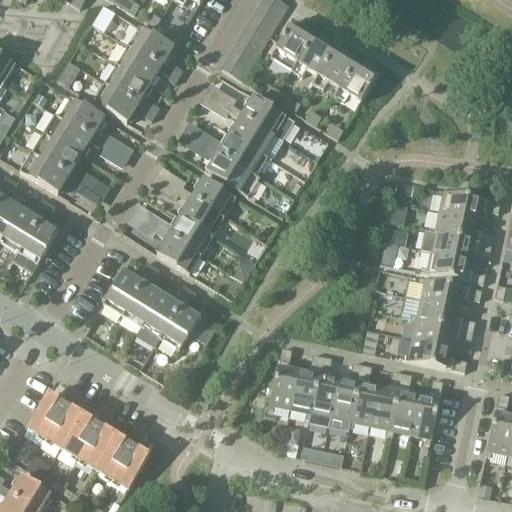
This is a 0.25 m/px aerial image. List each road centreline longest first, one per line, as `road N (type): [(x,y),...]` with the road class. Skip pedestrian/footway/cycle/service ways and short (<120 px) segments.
road 1 (residential): [(413,511),(266,470),(39,332)]
road 2 (residential): [(478,386),(285,345),(101,231)]
road 3 (residential): [(101,231),(247,0)]
road 4 (residential): [(455,511),(478,386)]
